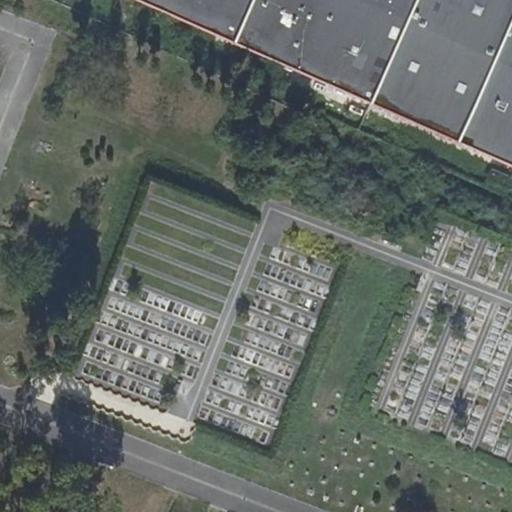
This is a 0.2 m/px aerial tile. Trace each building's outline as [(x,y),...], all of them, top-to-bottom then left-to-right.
[(126,0),(231,47),(251,0),(126,0)] [(300,77),(334,0),(251,0),(231,47),(300,77)] [(334,0),(300,77),(369,107),(416,0),(334,0)] [(511,18),(511,0),(416,0),(369,107),(456,146),(511,18)] [(511,18),(456,146),(511,171),(511,18)]
